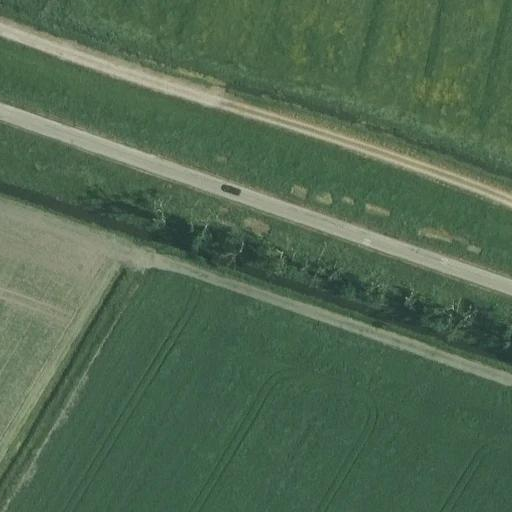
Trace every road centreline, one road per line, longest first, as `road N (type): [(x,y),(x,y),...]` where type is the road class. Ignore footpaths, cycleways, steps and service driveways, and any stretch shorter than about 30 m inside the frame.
road 1 (unclassified): [(511,285),(0,110)]
road 2 (track): [(0,33),(511,203)]
